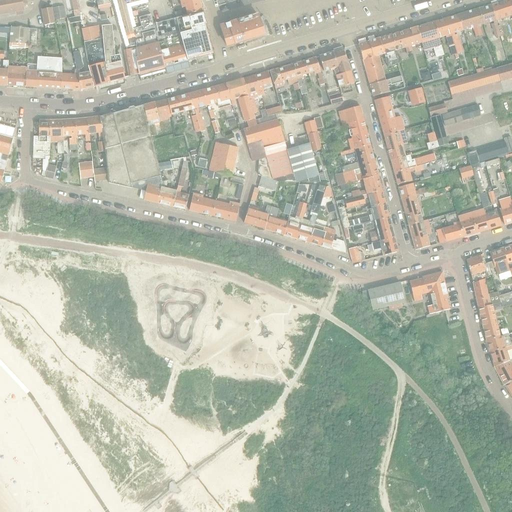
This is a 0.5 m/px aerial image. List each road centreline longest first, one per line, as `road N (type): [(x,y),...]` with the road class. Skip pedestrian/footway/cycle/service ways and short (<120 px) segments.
road 1 (residential): [(26,104),(24,178),(33,182),(286,243),(360,273),(408,264)]
road 2 (residential): [(408,264),(347,28)]
road 3 (secondary): [(26,104),(84,105),(223,67)]
road 4 (residential): [(511,414),(482,363),(454,252)]
road 5 (track): [(400,372),(385,511)]
road 6 (secondary): [(223,67),(347,28)]
